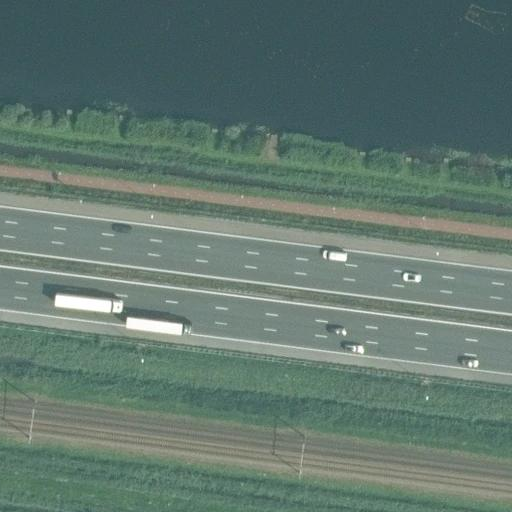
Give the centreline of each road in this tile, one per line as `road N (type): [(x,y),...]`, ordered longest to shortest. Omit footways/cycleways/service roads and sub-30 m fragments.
road 1 (motorway): [(511,294),(0,229)]
road 2 (motorway): [(0,287),(511,352)]
